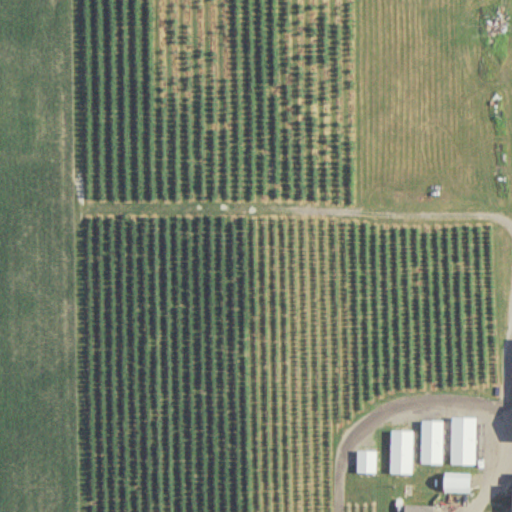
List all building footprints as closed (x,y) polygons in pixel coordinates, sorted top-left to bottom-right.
[(487,471),(487,429),(479,429),(479,471),(487,471)] [(425,469),(433,469),(433,430),(425,430),(425,469)] [(458,432),(450,432),(449,466),(458,467),(458,432)] [(392,476),(414,476),(414,433),(392,433),(392,476)] [(358,476),(377,476),(377,454),(358,454),(358,476)] [(446,494),(471,494),(471,479),(446,479),(446,494)]
